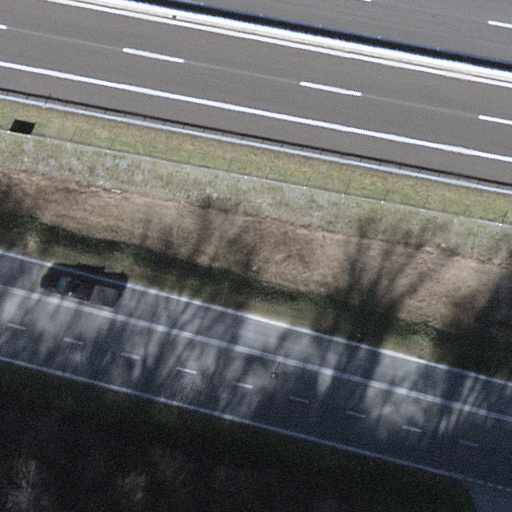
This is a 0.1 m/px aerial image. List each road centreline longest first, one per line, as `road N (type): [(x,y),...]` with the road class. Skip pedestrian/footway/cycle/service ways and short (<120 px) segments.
road 1 (primary): [(0,304),(511,436)]
road 2 (motorway): [(0,26),(511,123)]
road 3 (motorway): [(511,27),(363,0)]
